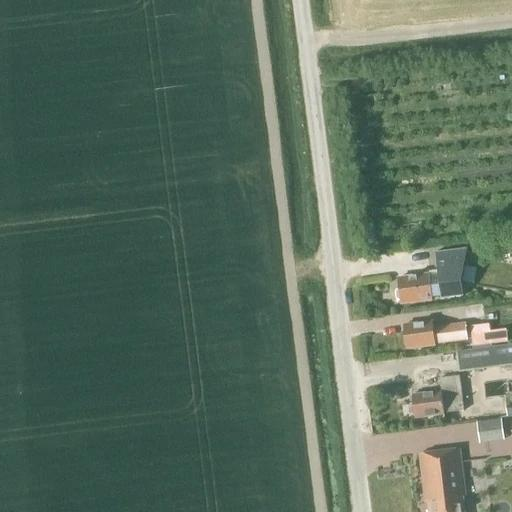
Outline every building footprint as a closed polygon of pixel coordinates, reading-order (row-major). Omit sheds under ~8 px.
[(497,253),(511,255),(511,240),(500,238),(497,253)] [(461,282),(467,249),(435,253),(437,274),(397,279),(400,304),(432,300),(431,299),(440,298),(441,300),(463,297),(461,282)] [(435,344),(467,340),(465,324),(433,328),(432,323),(403,326),(405,349),(435,346),(435,344)] [(490,332),(491,344),(508,343),(506,330),(490,332)] [(511,345),(456,352),(459,373),(511,366),(511,345)] [(463,411),(459,377),(438,380),(440,392),(411,396),(414,419),(444,415),(443,414),(463,411)] [(504,441),(502,420),(476,423),(479,444),(504,441)] [(463,511),(462,498),(465,498),(459,450),(418,455),(424,503),(428,503),(428,511),(463,511)]
